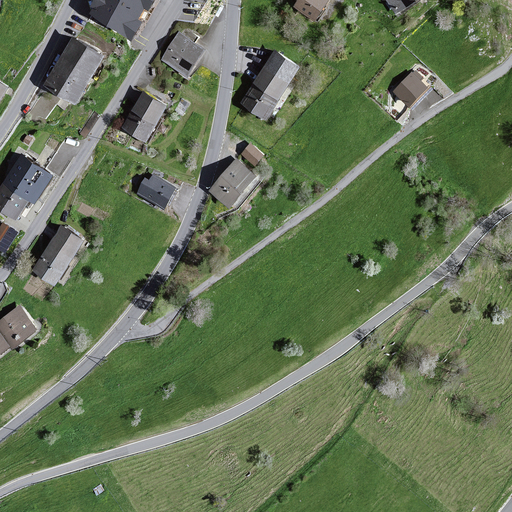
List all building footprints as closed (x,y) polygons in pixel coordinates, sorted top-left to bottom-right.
[(161,0),(99,0),(93,12),(139,38),(161,0)] [(331,0),(299,0),(296,6),(318,21),(331,0)] [(386,0),(397,15),(418,0),(386,0)] [(223,8),(220,6),(215,15),(218,17),(223,8)] [(180,31),(162,59),(190,77),(209,49),(180,31)] [(109,54),(76,35),(58,66),(47,84),(81,103),(109,54)] [(269,120),(303,66),(277,49),(242,103),(269,120)] [(413,71),(394,91),(411,107),(430,87),(413,71)] [(0,106),(12,85),(0,77),(0,106)] [(129,119),(124,127),(150,141),(171,104),(145,90),(129,119)] [(87,138),(102,116),(95,111),(81,133),(87,138)] [(267,154),(252,142),(243,154),(258,166),(267,154)] [(58,173),(25,152),(7,180),(35,199),(39,202),(58,173)] [(237,157),(210,190),(232,208),(259,175),(237,157)] [(180,186),(155,173),(152,179),(148,176),(138,193),(168,209),(180,186)] [(0,204),(22,218),(35,199),(7,180),(0,190),(0,204)] [(20,232),(5,221),(0,228),(0,247),(7,252),(20,232)] [(89,239),(65,224),(36,269),(60,285),(89,239)] [(42,328),(22,304),(0,321),(0,326),(14,344),(17,348),(42,328)] [(0,326),(0,355),(14,344),(0,326)]
